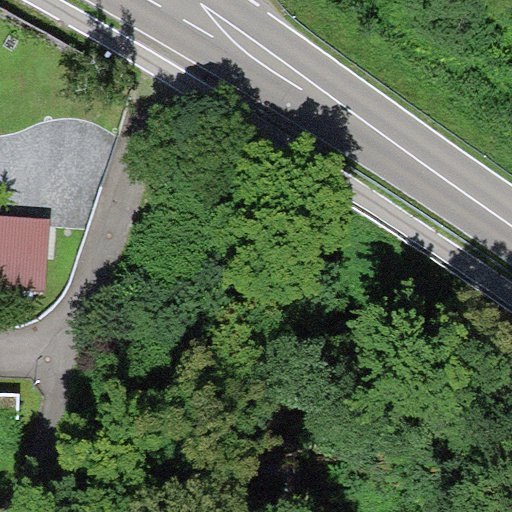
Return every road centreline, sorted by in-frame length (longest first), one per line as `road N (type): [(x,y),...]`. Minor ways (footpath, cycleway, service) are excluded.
road 1 (secondary): [(511,229),(176,0)]
road 2 (residential): [(141,145),(72,351)]
road 3 (residential): [(72,351),(53,465),(19,511)]
